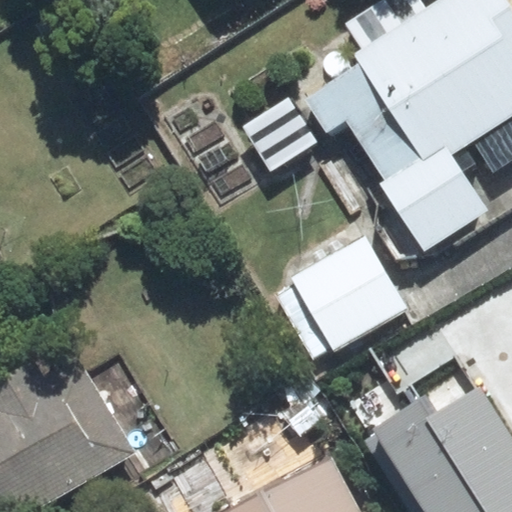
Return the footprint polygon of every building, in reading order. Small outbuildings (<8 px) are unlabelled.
[(378,70),(319,106),(343,144),(318,160),(352,216),(399,188),(441,258),(505,219),(465,154),(511,125),(511,1),(511,0),(472,0),(373,60),(378,70)] [(305,101),(260,124),(281,165),(327,141),(305,101)] [(377,241),(301,282),(342,358),(418,317),(377,241)] [(511,347),(473,372),(511,436),(511,347)] [(0,511),(61,511),(147,457),(119,414),(145,397),(118,355),(92,371),(85,361),(45,386),(37,374),(0,397),(0,511)] [(433,389),(364,429),(412,511),(467,511),(495,496),(433,389)] [(233,511),(376,511),(343,448),(231,507),(233,511)]
